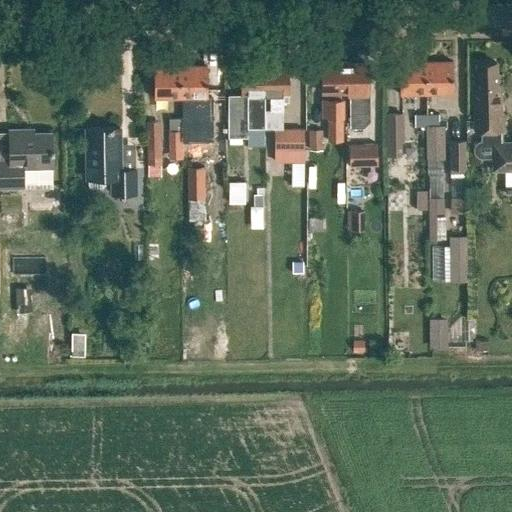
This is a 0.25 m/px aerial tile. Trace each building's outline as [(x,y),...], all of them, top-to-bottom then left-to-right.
[(452,62),(399,63),(400,95),(453,94),(452,62)] [(345,64),(345,93),(350,93),(350,126),(363,126),(368,120),(368,93),(368,63),(345,64)] [(483,143),(475,143),(475,157),(492,156),(492,170),(511,170),(511,142),(500,142),(500,131),(503,131),(503,114),(500,114),(500,86),(496,86),(496,63),(476,64),(477,79),(473,79),(474,131),(483,131),(483,143)] [(322,64),(322,93),(327,93),(327,99),(339,98),(339,93),(345,93),(345,64),(322,64)] [(241,65),(241,95),(247,95),(246,128),(265,128),(265,111),(265,95),(265,65),(241,65)] [(265,65),(265,95),(270,95),(271,111),(283,111),(282,94),(288,94),(288,65),(265,65)] [(180,66),(154,66),(154,99),(180,98),(180,66)] [(180,66),(180,98),(207,98),(207,66),(180,66)] [(321,99),(321,117),(327,117),(328,140),(343,140),(343,117),(344,117),(344,98),(339,98),(327,99),(321,99)] [(227,110),(227,137),(242,137),(242,110),(227,110)] [(405,142),(404,113),(385,114),(387,156),(401,156),(401,143),(405,142)] [(414,114),(415,128),(427,128),(438,128),(438,114),(414,114)] [(192,117),(180,118),(180,131),(193,131),(192,117)] [(180,131),(180,118),(168,118),(168,131),(180,131)] [(86,128),(87,178),(88,178),(88,185),(91,189),(102,189),(106,185),(106,178),(111,178),(112,194),(136,193),(135,169),(120,170),(120,128),(86,128)] [(303,128),(274,128),(274,162),(303,162),(303,128)] [(438,128),(427,128),(427,160),(445,160),(445,128),(438,128)] [(308,129),(308,149),(322,149),(322,129),(308,129)] [(9,130),(9,132),(0,132),(0,187),(23,187),(22,167),(52,167),(51,133),(25,134),(25,130),(9,130)] [(180,131),(168,131),(168,143),(181,143),(180,131)] [(147,138),(147,176),(161,176),(160,137),(147,138)] [(466,142),(450,142),(450,169),(466,169),(466,142)] [(376,143),(349,143),(349,166),(376,166),(376,143)] [(204,166),(187,167),(188,221),(205,221),(204,166)] [(245,182),(230,182),(230,203),(245,203),(245,182)] [(22,204),(47,203),(46,187),(21,189),(22,204)] [(417,191),(417,210),(426,210),(426,191),(417,191)] [(428,198),(428,240),(436,240),(436,213),(444,213),(443,198),(428,198)] [(450,198),(450,214),(466,214),(466,198),(450,198)] [(364,231),(364,212),(348,212),(348,231),(364,231)] [(468,283),(468,238),(450,238),(451,283),(468,283)] [(300,263),(292,263),(292,273),(300,273),(300,263)] [(32,290),(16,290),(16,314),(31,314),(32,290)] [(447,321),(430,321),(431,350),(447,350),(447,321)] [(475,340),(475,349),(487,349),(487,340),(475,340)] [(364,341),(353,341),(353,352),(364,351),(364,341)]
